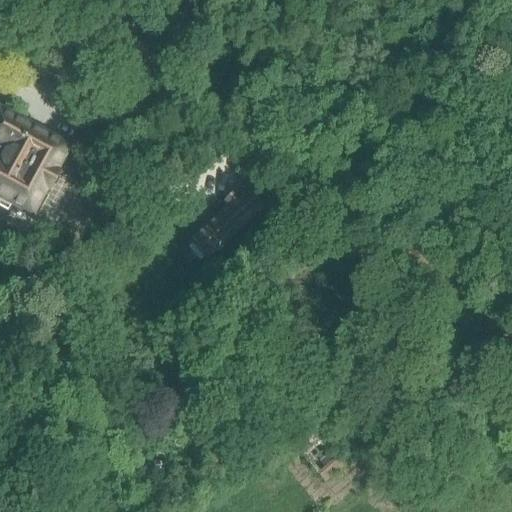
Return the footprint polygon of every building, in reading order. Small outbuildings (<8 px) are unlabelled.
[(0,114),(0,209),(2,211),(9,211),(11,207),(30,217),(44,193),(49,195),(60,176),(55,173),(67,151),(48,141),(49,140),(31,130),(30,131),(0,114)] [(181,184),(188,178),(171,160),(164,167),(181,184)] [(189,244),(207,263),(263,211),(247,194),(240,200),(234,194),(223,204),(227,209),(189,244)] [(198,421),(185,401),(169,412),(182,432),(198,421)] [(342,467),(351,459),(360,452),(333,421),(298,451),(325,482),(343,467),(342,467)] [(511,476),(511,466),(501,463),(499,473),(511,476)]
